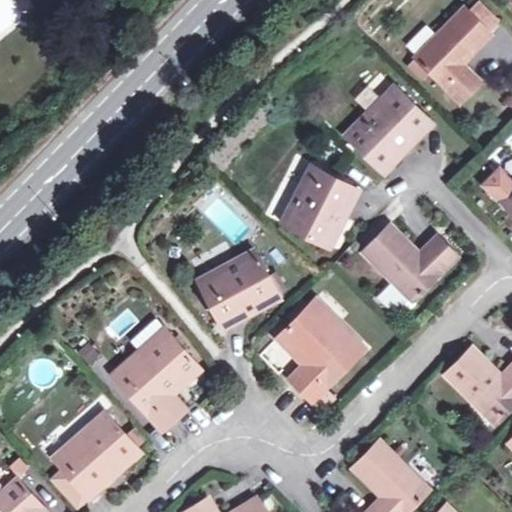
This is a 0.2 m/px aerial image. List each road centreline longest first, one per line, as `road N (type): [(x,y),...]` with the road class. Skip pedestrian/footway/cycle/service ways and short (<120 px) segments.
road 1 (residential): [(511,280),(502,274),(319,452),(249,437),(204,444),(129,511)]
road 2 (primary): [(0,229),(225,0)]
